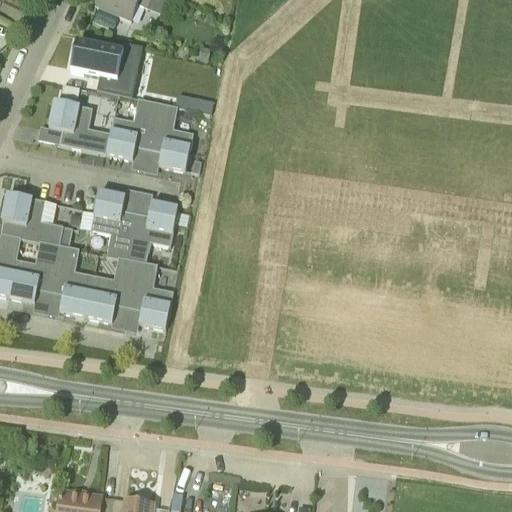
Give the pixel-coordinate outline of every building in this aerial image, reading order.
[(167,0),(100,0),(96,11),(131,25),(137,9),(160,19),(167,0)] [(148,60),(83,49),(76,81),(142,95),(148,60)] [(210,54),(201,52),(199,63),(208,65),(210,54)] [(179,99),(177,112),(210,119),(213,107),(179,99)] [(136,153),(148,155),(158,108),(138,104),(134,127),(114,123),(110,139),(100,137),(96,157),(133,165),(136,153)] [(59,150),(96,157),(100,137),(88,134),(93,114),(56,107),(50,134),(62,136),(59,150)] [(158,108),(148,155),(161,158),(159,170),(186,175),(193,139),(173,135),(178,112),(158,108)] [(40,247),(60,251),(63,232),(41,227),(45,207),(9,199),(1,239),(20,243),(40,247)] [(106,262),(118,264),(126,266),(136,219),(123,216),(125,204),(98,199),(91,235),(111,239),(106,262)] [(136,219),(126,266),(138,268),(146,270),(146,268),(150,247),(171,251),(178,215),(151,209),(148,221),(136,219)] [(60,251),(69,253),(73,234),(63,232),(60,251)] [(0,299),(9,302),(16,265),(20,243),(1,239),(0,241),(0,299)] [(60,251),(40,247),(35,268),(16,265),(9,302),(35,307),(37,296),(50,298),(60,251)] [(60,316),(86,322),(94,281),(75,277),(79,255),(69,253),(60,251),(50,298),(63,301),(60,316)] [(94,281),(86,322),(113,327),(116,311),(129,314),(138,268),(126,266),(118,264),(114,285),(94,281)] [(166,334),(173,297),(153,293),(158,270),(146,268),(146,270),(138,268),(129,314),(141,316),(139,328),(166,334)] [(112,511),(114,504),(61,497),(58,511),(112,511)]
